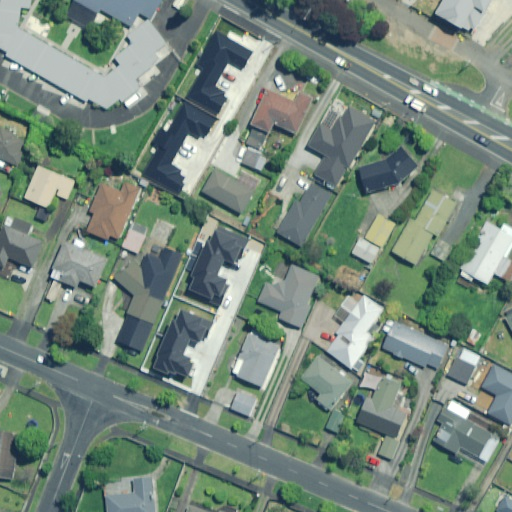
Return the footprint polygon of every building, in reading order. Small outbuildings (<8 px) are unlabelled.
[(2,0),(2,4),(0,3),(0,48),(9,53),(7,57),(88,103),(90,100),(109,110),(122,100),(124,104),(142,89),(137,81),(156,66),(154,65),(162,59),(157,54),(169,44),(150,20),(129,37),(135,45),(117,58),(123,66),(107,78),(19,28),(22,9),(32,10),(33,0),(2,0)] [(74,0),(75,1),(66,17),(90,31),(103,11),(134,28),(142,14),(153,20),(165,0),(74,0)] [(224,78),(201,67),(190,89),(233,111),(250,79),(229,68),(224,78)] [(252,127),(256,128),(248,145),(263,152),(271,135),(275,126),(297,136),(313,100),(299,94),(295,104),(267,92),(252,127)] [(214,110),(201,103),(194,117),(208,124),(214,110)] [(375,123),(347,108),(333,133),(320,126),(309,146),(315,149),(327,156),(316,177),(337,188),(348,168),(350,170),(375,123)] [(176,126),(166,120),(156,137),(167,143),(176,126)] [(0,167),(6,170),(9,164),(18,167),(23,154),(19,153),(24,141),(0,131),(0,167)] [(419,168),(403,148),(384,161),(359,168),(366,194),(400,185),(419,168)] [(267,159),(248,150),(241,164),(260,173),(267,159)] [(75,183),(39,168),(25,199),(48,209),(55,195),(67,201),(75,183)] [(253,193),(215,172),(203,194),(242,215),(253,193)] [(119,241),(140,190),(127,184),(106,175),(91,212),(94,214),(86,232),(108,241),(110,237),(119,241)] [(332,197),(312,185),(302,202),(299,200),(279,234),(302,248),(332,197)] [(457,206),(432,191),(411,228),(408,226),(392,253),(416,266),(434,235),(438,238),(457,206)] [(395,226),(378,216),(366,240),(382,249),(395,226)] [(32,226),(9,218),(0,242),(0,267),(5,270),(9,260),(34,269),(44,244),(27,237),(32,226)] [(463,272),(460,277),(469,282),(472,277),(488,285),(494,275),(503,279),(511,262),(507,259),(511,249),(511,229),(504,225),(501,231),(487,223),(461,271),(463,272)] [(146,238),(129,230),(120,249),(137,257),(146,238)] [(378,251),(360,241),(352,254),(370,264),(378,251)] [(451,249),(439,242),(430,255),(442,263),(451,249)] [(108,259),(67,243),(53,279),(78,289),(81,282),(97,288),(108,259)] [(166,247),(160,261),(145,255),(138,270),(124,264),(115,286),(127,291),(138,295),(118,343),(143,353),(184,255),(166,247)] [(261,257),(249,252),(244,263),(256,268),(261,257)] [(373,270),(365,265),(359,275),(367,280),(373,270)] [(319,280),(292,267),(282,288),(269,282),(259,302),(282,314),(279,319),(301,330),(312,308),(307,306),(319,280)] [(235,294),(220,288),(209,317),(174,304),(161,335),(194,348),(190,359),(207,365),(235,294)] [(67,305),(48,297),(34,327),(54,336),(67,305)] [(344,322),(337,332),(340,334),(327,353),(334,357),(351,370),(373,339),(366,334),(383,311),(364,297),(358,306),(350,300),(338,318),(344,322)] [(511,309),(502,315),(511,332),(511,309)] [(448,346),(394,324),(383,351),(425,369),(426,366),(438,370),(448,346)] [(280,349),(249,336),(243,351),(246,352),(242,362),(239,360),(232,376),(263,389),(280,349)] [(511,353),(503,345),(495,353),(507,365),(511,360),(511,353)] [(480,360),(459,350),(447,377),(467,387),(480,360)] [(352,384),(318,359),(301,380),(321,395),(317,401),(331,412),(352,384)] [(511,424),(511,375),(498,369),(486,391),(498,397),(488,414),(511,427),(511,424)] [(401,385),(367,372),(361,387),(371,390),(358,424),(386,435),(378,456),(392,461),(398,443),(396,442),(407,415),(391,409),(401,385)] [(256,401),(238,393),(231,411),(249,418),(256,401)] [(470,413),(450,402),(440,421),(448,425),(437,445),(484,470),(500,440),(465,422),(470,413)] [(345,418),(333,413),(326,429),(338,434),(345,418)] [(511,429),(505,425),(498,434),(507,440),(511,432),(511,429)] [(20,435),(0,433),(0,479),(17,481),(20,435)] [(154,511),(152,479),(134,481),(135,495),(107,496),(107,511),(154,511)]
